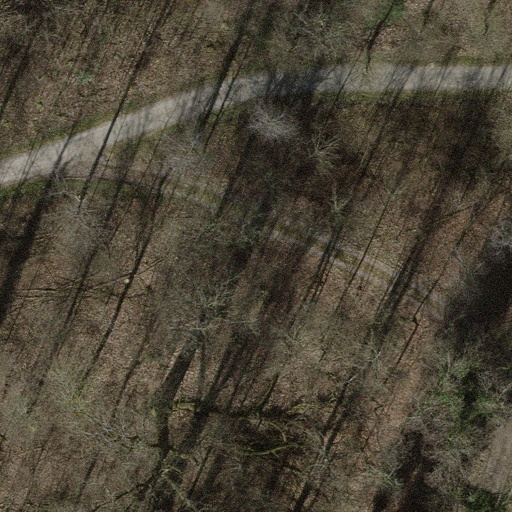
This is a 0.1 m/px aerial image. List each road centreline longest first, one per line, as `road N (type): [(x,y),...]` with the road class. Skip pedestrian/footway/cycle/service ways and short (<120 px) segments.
road 1 (track): [(511,76),(295,84),(203,102),(0,173)]
road 2 (track): [(65,153),(447,297),(511,345)]
